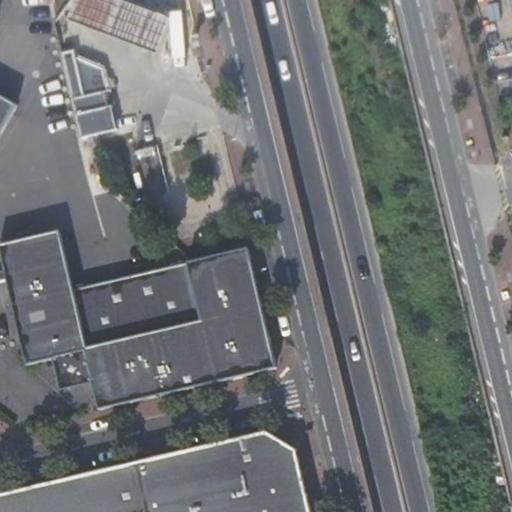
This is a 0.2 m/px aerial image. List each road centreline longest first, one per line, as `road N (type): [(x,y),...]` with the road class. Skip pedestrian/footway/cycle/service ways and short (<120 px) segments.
road 1 (trunk): [(268,0),(393,511)]
road 2 (trunk): [(420,511),(296,0)]
road 3 (primary): [(511,423),(412,0)]
road 4 (primary): [(225,0),(319,391)]
road 5 (residential): [(319,391),(11,465),(0,455)]
road 6 (unknown): [(8,0),(29,100),(25,131),(0,174)]
road 7 (primary): [(319,391),(348,511)]
